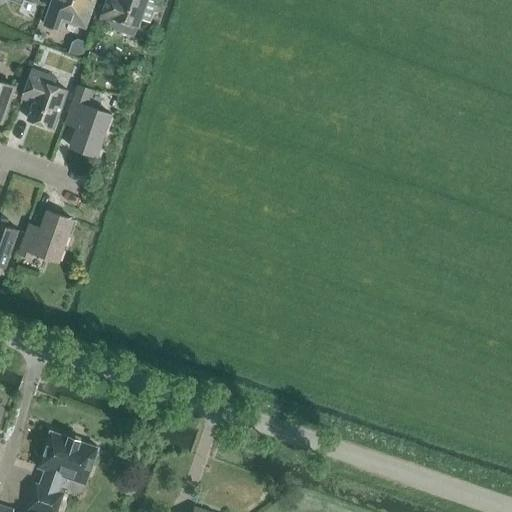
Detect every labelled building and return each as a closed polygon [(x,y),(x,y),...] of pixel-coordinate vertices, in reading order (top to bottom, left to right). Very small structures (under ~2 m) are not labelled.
[(52,0),(44,26),(61,32),(64,22),(85,29),(95,0),(52,0)] [(106,0),(100,19),(113,24),(114,21),(139,28),(148,0),(106,0)] [(0,122),(2,123),(15,85),(0,80),(0,74),(4,62),(0,60),(0,122)] [(28,120),(54,129),(68,90),(55,85),(58,77),(33,69),(23,98),(34,101),(28,120)] [(71,147),(97,157),(112,113),(88,105),(93,90),(79,86),(64,132),(75,136),(71,147)] [(19,255),(33,260),(35,254),(58,263),(73,221),(47,211),(41,230),(29,226),(19,255)] [(0,266),(7,269),(19,231),(4,226),(6,219),(0,217),(0,266)] [(86,484),(99,448),(51,431),(38,468),(44,470),(39,485),(36,484),(27,509),(36,511),(57,511),(64,493),(51,489),(56,474),(86,484)]
